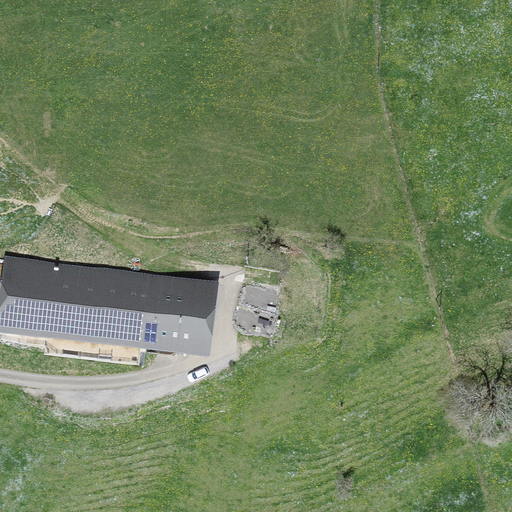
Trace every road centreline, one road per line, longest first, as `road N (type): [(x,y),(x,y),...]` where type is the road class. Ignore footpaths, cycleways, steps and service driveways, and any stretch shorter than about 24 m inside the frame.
road 1 (track): [(113,235),(148,255),(216,272),(225,293),(216,347),(178,367),(124,379),(0,375)]
road 2 (track): [(113,235),(247,229),(375,249),(462,237),(511,240)]
road 3 (track): [(113,235),(0,137)]
